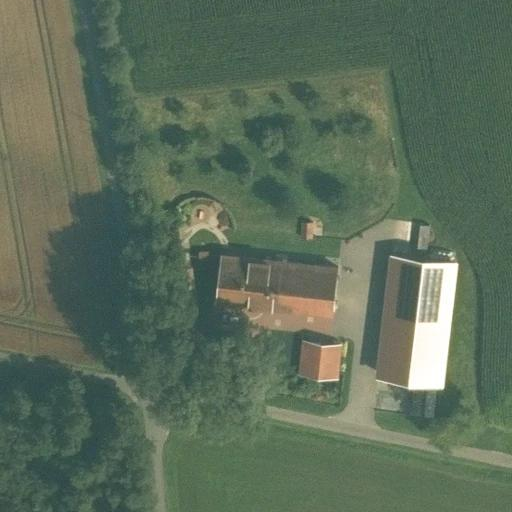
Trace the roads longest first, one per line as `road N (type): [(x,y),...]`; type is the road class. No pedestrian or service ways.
road 1 (residential): [(154,391),(76,0)]
road 2 (unclassified): [(154,391),(511,460)]
road 3 (residential): [(162,511),(154,391)]
